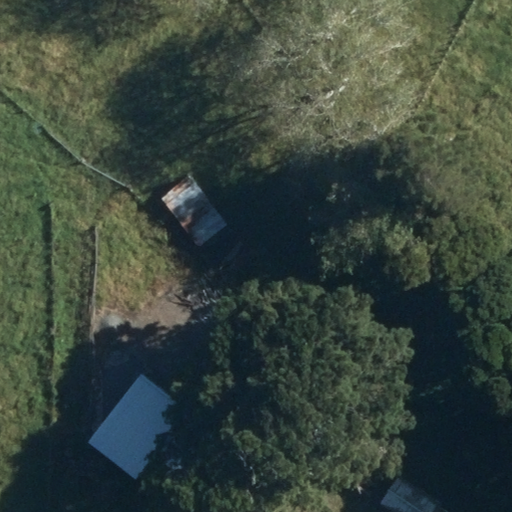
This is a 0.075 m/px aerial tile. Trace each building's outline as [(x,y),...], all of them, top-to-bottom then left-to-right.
[(181,170),(153,193),(192,240),(220,216),(181,170)] [(137,215),(150,227),(159,216),(145,205),(137,215)] [(439,284),(385,217),(337,257),(392,323),(439,284)] [(138,367),(83,436),(132,474),(142,461),(172,485),(216,428),(138,367)] [(364,424),(331,457),(352,478),(385,445),(364,424)] [(372,497),(394,511),(428,511),(435,503),(390,471),(372,497)]
